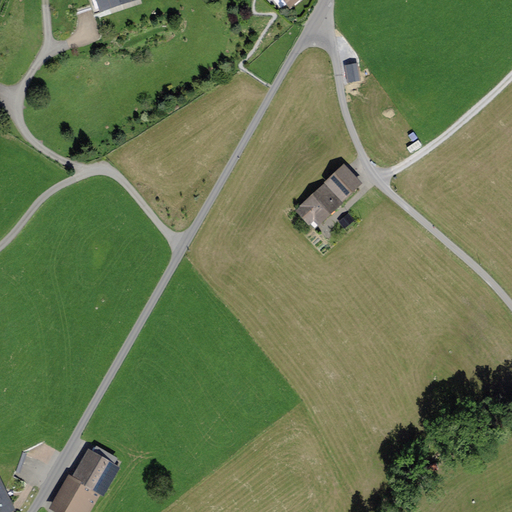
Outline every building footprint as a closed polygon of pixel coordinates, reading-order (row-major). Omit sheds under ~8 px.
[(89,0),(72,0),(77,12),(92,7),(89,0)] [(96,0),(99,10),(127,0),(96,0)] [(361,74),(349,76),(351,84),(362,81),(361,74)] [(325,182),(341,199),(359,183),(343,165),(325,182)] [(338,202),(325,188),(300,211),(313,226),(338,202)] [(339,220),(345,227),(354,219),(348,212),(339,220)] [(56,450),(40,442),(32,456),(48,465),(56,450)] [(101,494),(116,469),(90,454),(76,478),(72,476),(72,477),(100,493),(101,494)] [(54,508),(60,511),(89,511),(100,493),(72,477),(54,508)] [(0,511),(10,507),(0,487),(0,511)]
